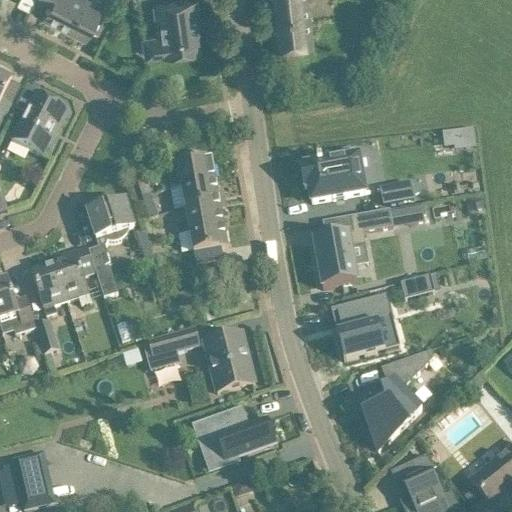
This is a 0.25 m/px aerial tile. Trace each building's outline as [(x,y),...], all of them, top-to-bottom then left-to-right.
[(32,0),(33,0),(32,0),(18,0),(16,4),(28,9),(32,0)] [(32,0),(33,0),(47,8),(42,17),(84,38),(100,6),(88,0),(32,0)] [(158,35),(141,38),(144,58),(160,56),(197,50),(193,21),(198,21),(194,0),(190,0),(154,5),(158,35)] [(265,0),(267,17),(271,49),(312,45),(309,12),(307,0),(265,0)] [(0,128),(2,126),(11,108),(0,103),(12,79),(0,73),(0,128)] [(11,143),(40,158),(53,132),(56,133),(66,113),(34,97),(11,143)] [(334,203),(334,204),(348,201),(347,201),(367,197),(360,160),(357,161),(356,153),(337,157),(339,164),(306,170),(307,174),(302,175),(306,192),(310,192),(313,207),(334,203)] [(178,165),(166,167),(170,190),(182,188),(216,182),(212,159),(183,164),(178,165)] [(141,163),(132,166),(143,200),(151,197),(141,163)] [(182,188),(186,211),(225,204),(223,195),(218,196),(216,182),(182,188)] [(411,186),(381,191),(384,207),(414,201),(411,186)] [(151,197),(143,200),(150,221),(158,219),(151,197)] [(99,251),(89,254),(104,301),(118,297),(109,271),(112,270),(106,251),(108,245),(110,245),(114,245),(117,245),(119,245),(122,243),(124,242),(126,239),(128,237),(129,235),(130,232),(135,230),(126,203),(124,204),(123,202),(113,205),(111,206),(111,208),(108,209),(110,214),(105,216),(104,211),(88,216),(94,235),(97,234),(96,243),(99,251)] [(186,211),(190,233),(224,227),(221,213),(226,212),(225,204),(186,211)] [(354,237),(315,244),(323,294),(359,287),(352,252),(366,249),(364,237),(394,232),(391,214),(351,221),(354,237)] [(224,227),(190,233),(196,268),(224,263),(222,251),(228,250),(224,227)] [(137,236),(145,260),(153,257),(145,233),(137,236)] [(65,264),(55,268),(66,304),(79,300),(81,309),(92,306),(89,297),(84,280),(95,276),(94,271),(88,252),(64,260),(65,264)] [(66,304),(55,268),(32,275),(38,294),(44,312),(47,320),(57,317),(54,308),(66,304)] [(16,339),(37,333),(36,329),(35,327),(33,320),(27,301),(16,304),(7,278),(0,280),(0,327),(3,338),(15,335),(16,339)] [(430,279),(401,286),(405,302),(434,295),(430,279)] [(179,297),(184,311),(196,307),(191,293),(179,297)] [(387,300),(339,313),(345,336),(339,338),(346,365),(386,354),(378,323),(392,319),(387,300)] [(42,347),(45,357),(51,376),(56,374),(50,356),(59,353),(50,325),(36,329),(37,333),(42,347)] [(178,356),(199,350),(195,335),(145,348),(152,374),(180,366),(178,356)] [(242,337),(205,346),(217,396),(255,387),(242,337)] [(428,355),(388,370),(393,386),(387,388),(382,390),(384,397),(374,400),(374,401),(372,407),(367,409),(369,416),(366,417),(368,423),(364,424),(368,435),(372,434),(379,455),(421,413),(411,403),(413,402),(403,393),(431,365),(428,355)] [(182,368),(160,373),(163,387),(185,382),(182,368)] [(242,409),(194,425),(204,454),(221,448),(226,462),(232,460),(276,445),(267,419),(248,426),(242,409)] [(500,419),(511,431),(511,412),(510,410),(500,419)] [(511,451),(472,483),(492,508),(511,492),(511,451)] [(12,462),(23,511),(36,511),(56,507),(44,455),(12,462)] [(400,504),(403,511),(460,511),(453,496),(443,501),(431,474),(437,471),(426,459),(408,467),(414,480),(403,485),(410,500),(400,504)] [(234,490),(238,501),(254,495),(250,484),(234,490)]
